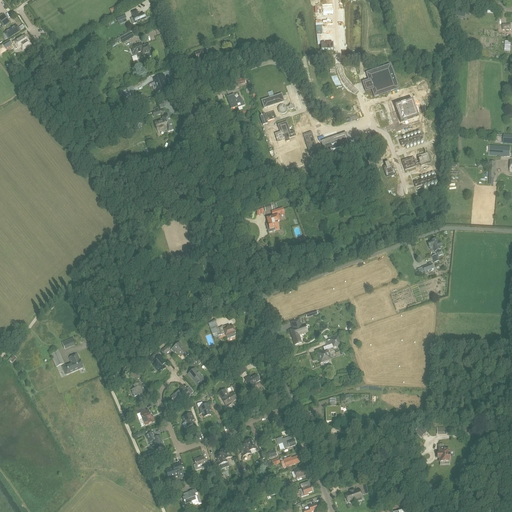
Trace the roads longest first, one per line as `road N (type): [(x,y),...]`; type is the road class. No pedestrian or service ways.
road 1 (track): [(163,511),(70,292),(58,294),(0,357)]
road 2 (residential): [(258,299),(440,229),(511,230)]
road 3 (tertiary): [(258,299),(184,87)]
road 4 (residential): [(295,405),(178,447),(160,391),(179,373)]
road 5 (track): [(107,379),(251,279)]
road 6 (unclassified): [(298,105),(274,60),(184,87)]
